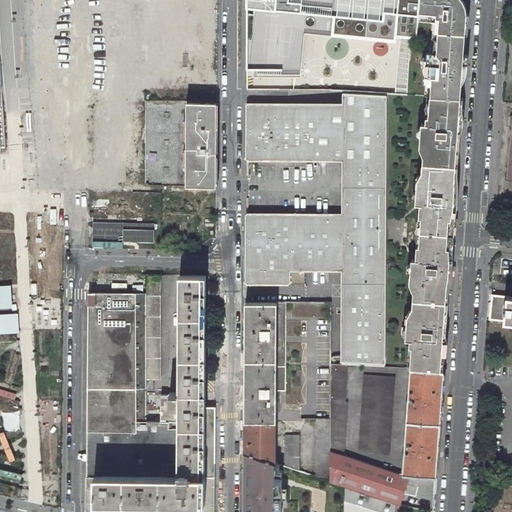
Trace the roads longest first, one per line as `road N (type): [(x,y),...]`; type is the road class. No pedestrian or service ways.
road 1 (unclassified): [(75,511),(78,261),(234,264)]
road 2 (residential): [(453,511),(471,241)]
road 3 (residential): [(234,264),(232,0)]
road 4 (residential): [(232,511),(234,264)]
road 5 (residential): [(471,241),(489,0)]
